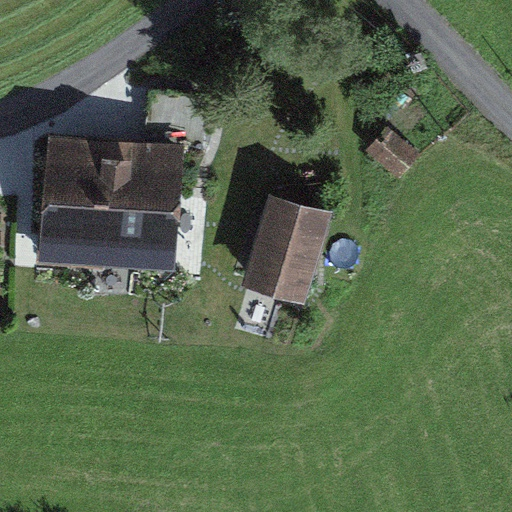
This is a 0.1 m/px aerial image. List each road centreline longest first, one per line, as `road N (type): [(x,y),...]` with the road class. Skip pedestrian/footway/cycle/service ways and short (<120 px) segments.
road 1 (unclassified): [(0,111),(57,93),(198,0)]
road 2 (unclassified): [(397,0),(511,112)]
